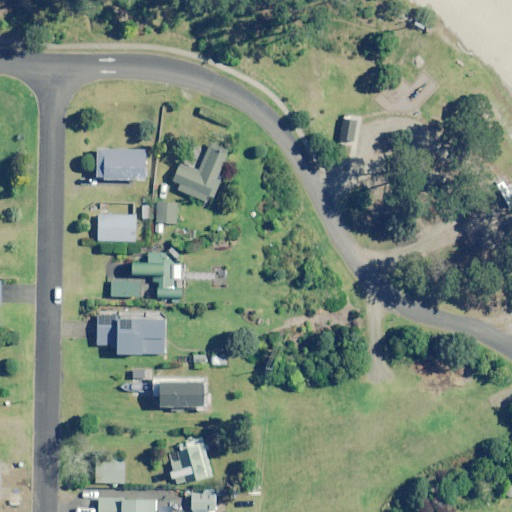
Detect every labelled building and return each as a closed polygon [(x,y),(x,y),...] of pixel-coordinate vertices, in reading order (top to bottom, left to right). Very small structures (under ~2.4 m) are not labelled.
[(359,123),(344,120),(340,142),(355,144),(359,123)] [(178,191),(206,202),(208,197),(212,199),(220,180),(217,179),(228,152),(210,145),(199,173),(178,164),(171,181),(181,185),(178,191)] [(96,150),(96,178),(103,178),(103,180),(145,181),(145,151),(96,150)] [(156,203),(155,224),(177,225),(178,205),(156,203)] [(136,216),(98,215),(97,241),(136,242),(136,216)] [(184,289),(185,265),(174,265),(174,259),(163,258),(163,253),(147,253),(146,265),(132,264),(131,276),(153,277),(153,283),(157,284),(157,297),(182,298),(182,289),(184,289)] [(226,271),(214,270),(214,286),(225,286),(226,271)] [(139,298),(140,283),(112,282),(111,297),(139,298)] [(98,316),(98,346),(111,346),(111,350),(117,350),(117,357),(143,357),(143,356),(164,356),(165,321),(121,320),(121,316),(98,316)] [(205,356),(191,355),(190,364),(204,365),(205,356)] [(221,370),(213,370),(212,386),(221,386),(221,370)] [(207,380),(155,379),(155,397),(160,397),(160,408),(207,408),(207,380)] [(168,455),(175,485),(211,476),(203,440),(179,446),(180,452),(168,455)] [(124,484),(124,464),(95,463),(95,484),(124,484)] [(215,511),(216,494),(191,493),(191,510),(215,511)] [(155,511),(156,502),(99,499),(97,511),(155,511)]
